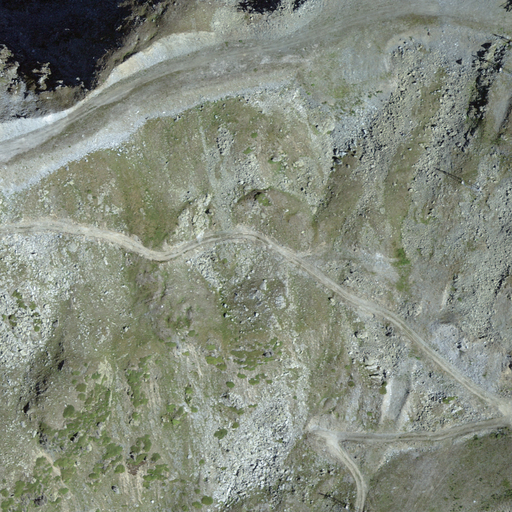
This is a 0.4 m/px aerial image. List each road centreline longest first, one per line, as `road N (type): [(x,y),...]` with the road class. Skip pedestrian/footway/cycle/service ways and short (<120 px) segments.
road 1 (track): [(511,411),(445,367),(387,309),(247,230),(168,258),(91,228),(0,222)]
road 2 (track): [(360,511),(362,477),(333,441),(441,435),(511,419)]
